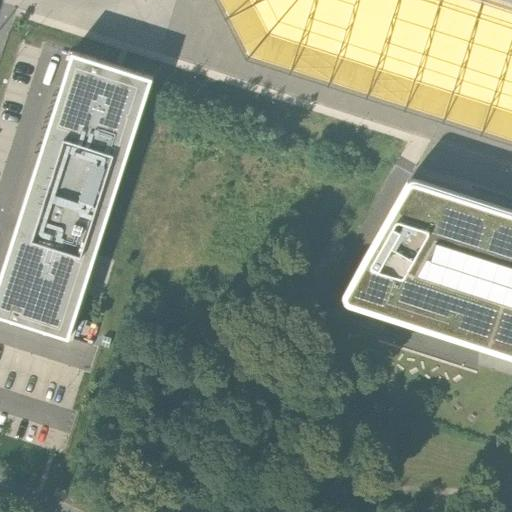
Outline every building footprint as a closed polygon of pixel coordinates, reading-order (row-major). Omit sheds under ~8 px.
[(511,0),(225,0),(251,51),(511,134),(511,0)] [(73,52),(0,277),(0,316),(69,339),(153,78),(73,52)] [(217,102),(223,80),(178,69),(172,91),(217,102)] [(172,163),(176,146),(153,142),(149,163),(166,167),(167,162),(172,163)] [(411,179),(407,182),(344,293),(343,298),(344,301),(348,305),(511,357),(511,210),(416,179),(411,179)]
